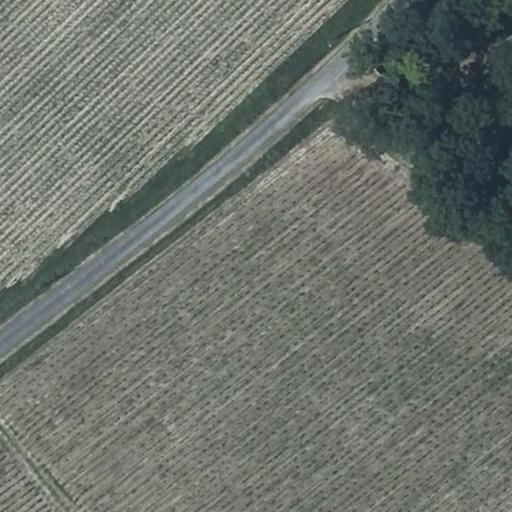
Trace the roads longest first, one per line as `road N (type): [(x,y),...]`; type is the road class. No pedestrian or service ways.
road 1 (unclassified): [(0,345),(116,259),(314,87),(399,0)]
road 2 (track): [(511,246),(314,87)]
